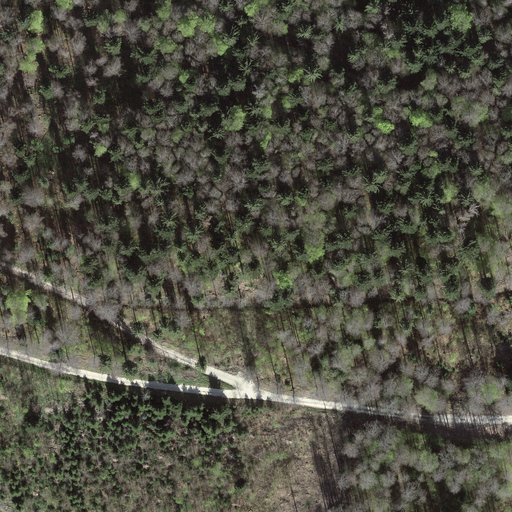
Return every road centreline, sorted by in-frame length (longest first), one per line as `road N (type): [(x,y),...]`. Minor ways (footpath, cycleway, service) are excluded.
road 1 (track): [(0,348),(138,384),(511,418)]
road 2 (track): [(268,400),(92,304),(0,265)]
